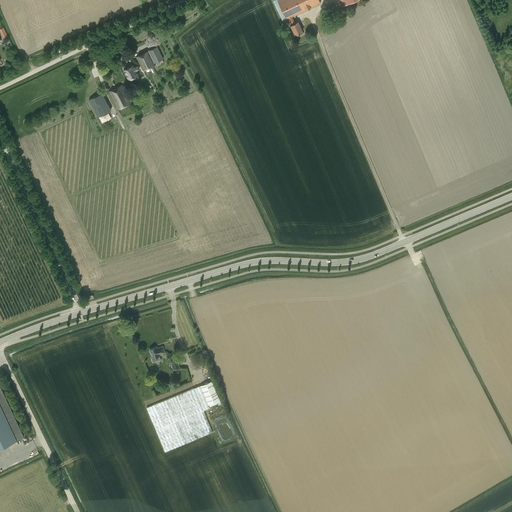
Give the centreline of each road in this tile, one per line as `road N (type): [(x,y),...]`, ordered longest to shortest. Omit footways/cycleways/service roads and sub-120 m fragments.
road 1 (secondary): [(80,312),(252,262),(364,258),(511,196)]
road 2 (unclassified): [(0,87),(185,0)]
road 3 (tertiary): [(80,312),(0,135)]
road 4 (unclassified): [(76,511),(0,352)]
